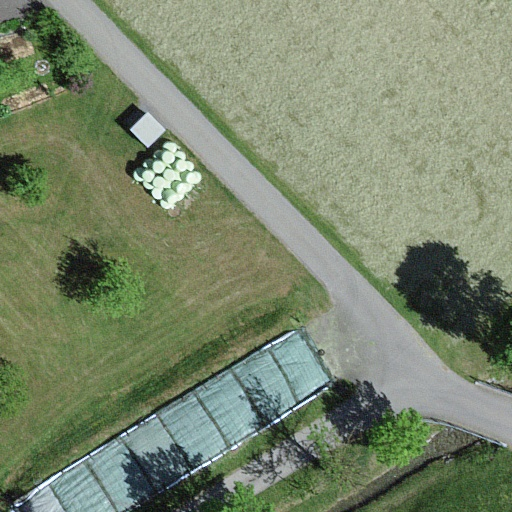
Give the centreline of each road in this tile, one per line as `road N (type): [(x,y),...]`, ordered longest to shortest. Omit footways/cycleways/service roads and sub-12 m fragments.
road 1 (track): [(511,422),(427,375),(59,0)]
road 2 (track): [(427,375),(206,511)]
